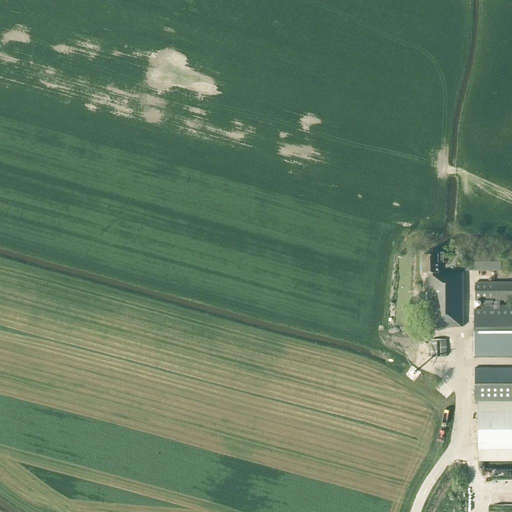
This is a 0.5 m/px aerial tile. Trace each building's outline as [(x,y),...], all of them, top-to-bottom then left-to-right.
[(426,282),(426,328),(463,327),(462,273),(438,273),(438,266),(439,266),(439,263),(443,263),(443,253),(434,254),(434,256),(422,256),(422,274),(427,274),(427,282),(426,282)] [(465,256),(465,271),(507,271),(507,256),(465,256)] [(511,284),(475,284),(475,300),(494,300),(494,307),(476,307),(474,307),(474,357),(511,356),(511,284)] [(448,356),(447,340),(431,340),(431,357),(448,356)] [(511,402),(511,369),(474,369),(474,403),(511,402)] [(511,413),(478,413),(478,450),(478,462),(511,462),(511,413)]
